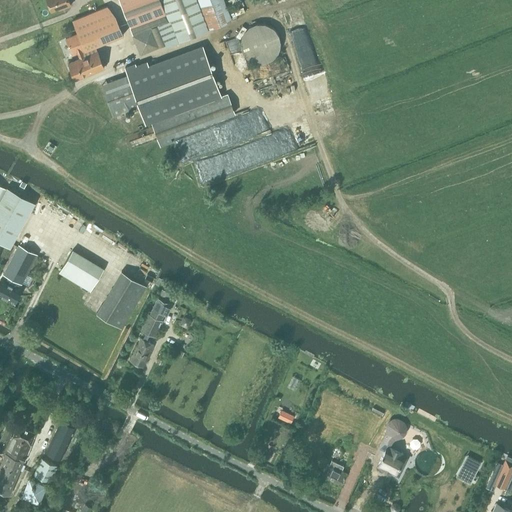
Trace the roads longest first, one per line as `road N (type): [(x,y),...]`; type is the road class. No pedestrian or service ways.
road 1 (track): [(511,420),(241,280),(0,138)]
road 2 (track): [(255,0),(284,34),(346,209),(369,236),(450,292),(452,318),(468,335)]
road 3 (unclassified): [(327,511),(0,338)]
